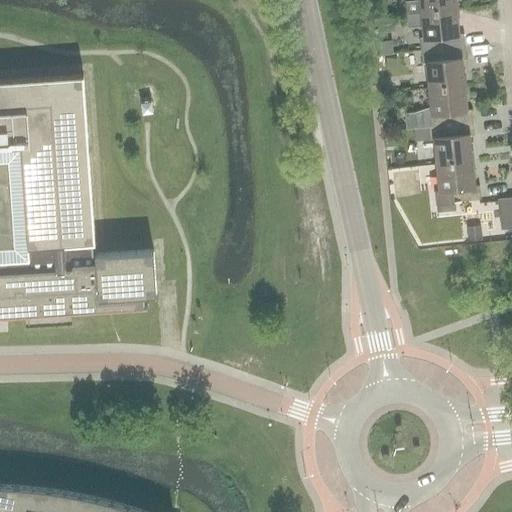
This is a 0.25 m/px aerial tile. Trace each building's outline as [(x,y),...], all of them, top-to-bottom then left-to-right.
[(413,0),(405,1),(406,13),(457,8),(456,0),(413,0)] [(460,33),(457,8),(406,13),(408,27),(422,25),(424,37),(420,38),(421,50),(466,46),(464,33),(460,33)] [(378,55),(392,53),(390,41),(376,43),(378,55)] [(467,58),(466,46),(421,50),(423,63),(426,63),(429,88),(465,84),(462,59),(467,58)] [(390,86),(388,71),(378,72),(380,87),(390,86)] [(155,270),(154,250),(94,254),(93,242),(95,242),(84,74),(0,79),(0,317),(14,316),(14,315),(147,306),(147,304),(144,305),(144,295),(157,294),(156,285),(156,278),(155,270)] [(429,126),(473,122),(472,109),(467,109),(465,84),(429,88),(431,110),(405,113),(407,128),(429,126)] [(475,134),(473,122),(429,126),(430,139),(434,138),(437,164),(473,160),(470,135),(475,134)] [(475,185),(473,160),(437,164),(439,189),(436,190),(436,203),(437,203),(438,212),(457,210),(456,201),(481,198),(480,185),(475,185)] [(511,196),(497,198),(500,227),(511,225),(511,196)] [(479,240),(477,226),(467,227),(469,241),(479,240)] [(0,511),(146,511),(143,511),(127,506),(112,501),(96,497),(81,494),(65,491),(49,489),(33,487),(17,486),(1,485),(0,485),(0,511)]
